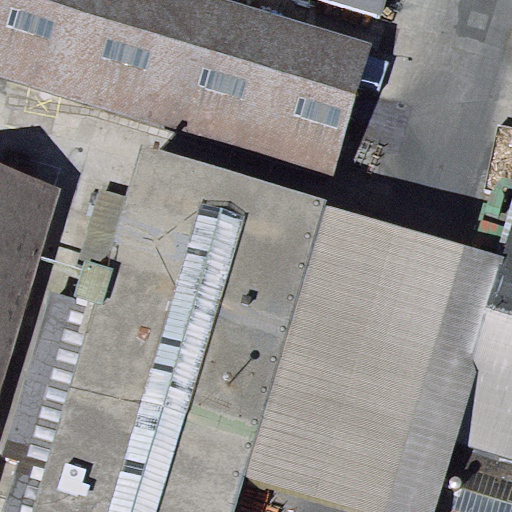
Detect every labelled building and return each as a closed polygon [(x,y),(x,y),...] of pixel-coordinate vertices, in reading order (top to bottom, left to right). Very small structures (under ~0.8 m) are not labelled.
[(0,0),(0,59),(333,160),(362,60),(163,0),(0,0)] [(300,0),(375,22),(381,0),(300,0)] [(4,511),(232,511),(238,496),(321,224),(142,168),(130,209),(97,199),(74,275),(106,285),(104,295),(80,287),(73,311),(49,304),(0,463),(18,469),(4,511)] [(0,359),(47,201),(0,187),(0,359)] [(427,511),(498,278),(321,224),(238,496),(291,511),(427,511)] [(511,511),(511,232),(498,278),(427,511),(511,511)]
